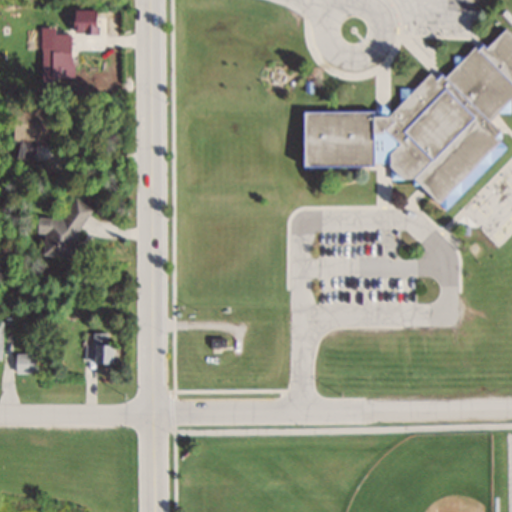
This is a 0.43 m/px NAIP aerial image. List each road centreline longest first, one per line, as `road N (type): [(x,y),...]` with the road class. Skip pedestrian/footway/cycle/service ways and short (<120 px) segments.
road 1 (residential): [(511,410),(0,414)]
road 2 (residential): [(151,0),(154,414)]
road 3 (residential): [(336,6),(318,5),(327,38),(341,54),(366,55),(380,37),(373,13),(336,6)]
